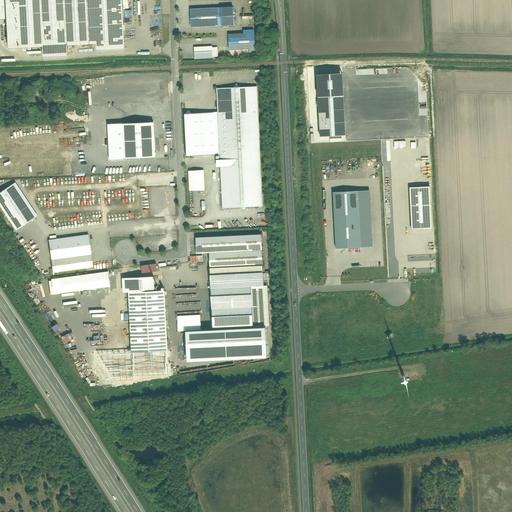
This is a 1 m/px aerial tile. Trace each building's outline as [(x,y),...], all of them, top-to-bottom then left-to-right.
[(124,47),(121,0),(0,0),(0,18),(7,18),(8,47),(95,43),(95,48),(124,47)] [(190,8),(190,27),(234,25),(234,7),(190,8)] [(243,33),(228,33),(229,50),(248,49),(249,54),(255,53),(254,30),(243,30),(243,33)] [(212,46),(194,47),(194,59),(213,58),(213,57),(218,56),(217,47),(212,47),(212,46)] [(321,74),(322,97),(347,95),(346,73),(321,74)] [(234,87),(216,88),(219,154),(220,160),(216,160),(217,167),(221,167),(222,208),(240,207),(244,210),(246,207),(263,206),(262,201),(265,201),(264,188),(262,189),(257,86),(240,87),(236,84),(234,87)] [(321,97),(323,136),(349,135),(347,95),(322,97),(321,97)] [(212,155),(219,154),(216,112),(211,113),(186,115),(189,157),(212,155)] [(154,122),(122,123),(124,159),(155,157),(154,122)] [(204,170),(188,171),(189,191),(205,191),(204,170)] [(15,182),(0,191),(0,207),(15,230),(37,216),(15,182)] [(430,186),(409,187),(411,229),(432,228),(430,186)] [(333,192),(336,248),(373,247),(370,190),(333,192)] [(88,234),(48,240),(52,273),(92,267),(88,234)] [(261,234),(195,237),(196,254),(209,253),(212,308),(253,307),(253,326),(269,325),(267,286),(271,286),(270,273),(263,273),(261,234)] [(158,263),(142,265),(142,273),(159,271),(158,263)] [(110,272),(59,277),(60,282),(57,282),(59,296),(62,295),(62,296),(71,295),(71,292),(111,287),(110,272)] [(164,366),(163,351),(167,351),(167,350),(169,350),(169,346),(167,346),(165,290),(155,291),(154,277),(122,278),(123,292),(128,292),(129,313),(127,313),(127,320),(130,320),(131,352),(135,352),(136,368),(164,366)] [(253,326),(253,307),(212,308),(213,331),(190,332),(191,361),(270,358),(269,325),(253,326)] [(125,353),(109,353),(111,384),(126,383),(125,353)]
